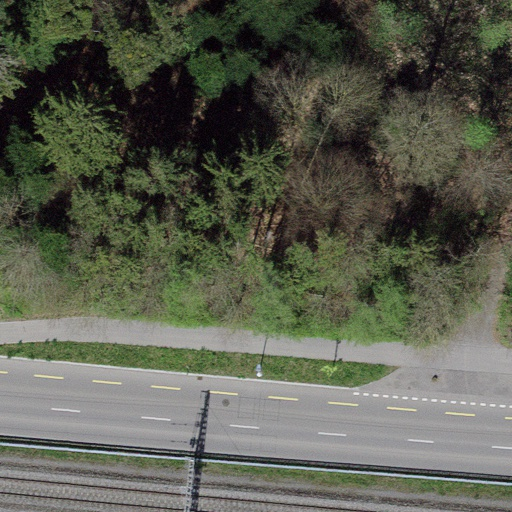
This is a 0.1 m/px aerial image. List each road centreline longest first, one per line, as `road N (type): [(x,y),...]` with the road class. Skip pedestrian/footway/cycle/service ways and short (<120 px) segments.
road 1 (tertiary): [(511,448),(0,401)]
road 2 (track): [(511,240),(462,445)]
